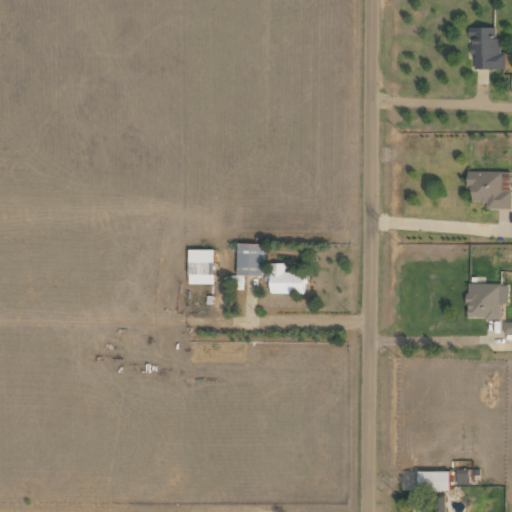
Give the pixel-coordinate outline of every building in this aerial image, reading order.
[(471,69),(505,69),(505,52),(500,52),(500,38),(495,38),(495,27),(471,27),(471,69)] [(486,208),(511,208),(510,181),(503,181),(503,170),(469,171),(469,201),(486,201),(486,208)] [(237,274),(262,275),(263,243),(237,242),(237,274)] [(214,283),(213,248),(188,249),(188,283),(214,283)] [(304,292),(303,273),(285,273),(285,263),(270,263),(270,293),(304,292)] [(508,303),(509,284),(467,283),(467,318),(500,319),(501,302),(508,303)] [(450,490),(449,471),(418,471),(418,490),(450,490)] [(444,511),(444,495),(433,495),(433,511),(444,511)]
